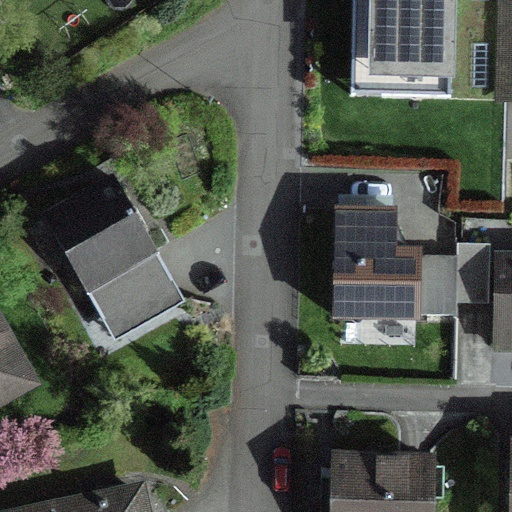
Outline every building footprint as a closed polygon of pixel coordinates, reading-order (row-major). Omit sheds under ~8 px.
[(511,0),(505,0),(502,102),(511,101),(511,0)] [(169,284),(112,184),(42,223),(82,293),(117,273),(135,304),(169,284)] [(388,216),(336,215),(334,320),(453,322),(453,306),(454,260),(411,259),(411,269),(387,269),(388,216)] [(455,248),(454,260),(453,306),(484,307),(486,249),(455,248)] [(511,263),(496,263),(493,349),(511,348),(511,263)] [(0,336),(0,399),(27,385),(0,336)] [(428,511),(429,466),(331,465),(331,487),(318,487),(317,511),(428,511)] [(138,511),(134,494),(50,511),(138,511)]
